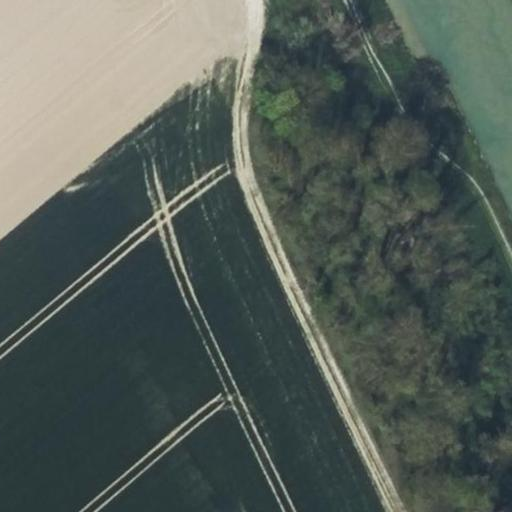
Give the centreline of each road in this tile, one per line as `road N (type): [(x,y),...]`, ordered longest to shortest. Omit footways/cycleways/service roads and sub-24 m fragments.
road 1 (track): [(396,511),(240,172),(234,114),(250,0)]
road 2 (track): [(346,0),(376,67),(454,158),(511,282)]
